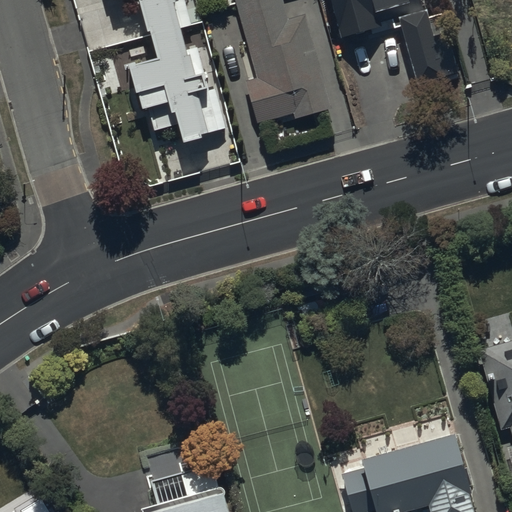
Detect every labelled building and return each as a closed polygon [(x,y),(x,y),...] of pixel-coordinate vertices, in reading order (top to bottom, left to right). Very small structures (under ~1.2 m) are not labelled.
[(138,0),(142,13),(145,12),(152,36),(125,44),(138,92),(144,90),(150,113),(173,107),(178,125),(222,113),(200,33),(184,37),(178,15),(196,10),(193,0),(138,0)] [(235,0),(255,69),(244,72),(255,112),(290,102),(292,110),(330,99),(301,0),(235,0)] [(422,0),(332,0),(340,30),(391,17),(394,27),(402,25),(417,81),(458,70),(440,0),(424,5),(422,0)] [(511,0),(485,0),(489,12),(511,5),(511,0)] [(511,336),(479,346),(501,425),(508,423),(511,435),(511,336)] [(366,462),(341,469),(352,510),(376,504),(377,511),(428,497),(431,511),(472,511),(472,510),(475,509),(452,424),(362,449),(366,462)] [(212,460),(152,476),(159,499),(141,504),(143,511),(230,511),(222,482),(218,484),(212,460)]
